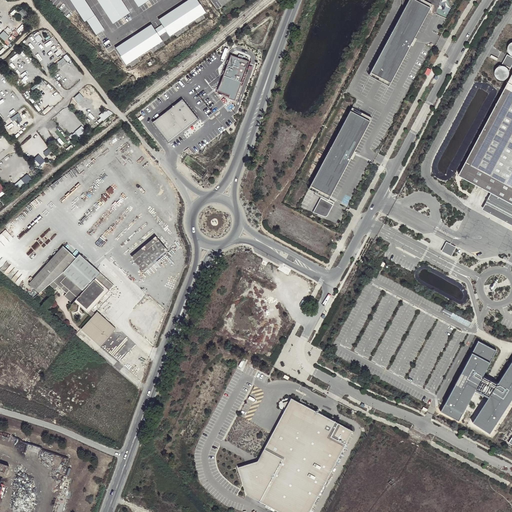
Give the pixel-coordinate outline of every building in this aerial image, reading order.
[(84,0),(70,0),(87,25),(88,23),(97,35),(104,30),(84,0)] [(121,0),(98,0),(114,23),(130,13),(121,0)] [(151,25),(115,48),(127,65),(163,41),(159,35),(166,31),(170,36),(206,13),(198,0),(189,0),(159,20),(163,26),(156,31),(151,25)] [(405,8),(371,72),(390,83),(428,13),(431,13),(432,8),(434,8),(433,14),(436,14),(439,0),(402,0),(403,7),(405,8)] [(0,34),(0,35),(5,40),(9,35),(3,30),(0,34)] [(238,58),(231,56),(218,90),(231,95),(230,98),(236,100),(250,61),(243,59),(245,56),(239,54),(238,58)] [(506,80),(507,79),(508,78),(509,77),(509,76),(509,75),(509,73),(509,72),(509,71),(508,70),(507,69),(506,68),(506,67),(505,67),(504,67),(503,67),(502,67),(500,67),(499,67),(498,67),(498,68),(497,68),(496,69),(495,70),(495,71),(495,72),(494,73),(494,74),(494,75),(495,76),(495,77),(495,78),(496,79),(497,80),(498,80),(499,81),(500,81),(501,81),(502,81),(503,81),(504,81),(505,81),(506,80)] [(511,77),(460,176),(493,194),(511,203),(511,77)] [(182,99),(153,123),(169,143),(198,120),(182,99)] [(106,109),(99,115),(103,120),(110,113),(106,109)] [(331,196),(370,121),(350,111),(310,185),(331,196)] [(34,158),(40,164),(44,160),(38,154),(34,158)] [(511,214),(511,203),(493,194),(489,203),(511,214)] [(142,270),(167,249),(155,235),(130,256),(142,270)] [(442,250),(450,255),(455,246),(447,242),(442,250)] [(28,283),(39,293),(50,285),(55,289),(58,286),(66,293),(64,296),(71,304),(74,301),(88,313),(91,310),(114,285),(80,254),(76,257),(63,246),(28,283)] [(97,311),(95,313),(92,317),(81,329),(100,346),(116,328),(97,311)] [(472,422),(490,434),(511,399),(511,361),(498,383),(490,379),(483,375),(496,350),(478,341),(441,411),(459,421),(475,390),(489,398),(472,422)] [(308,511),(353,429),(290,396),(258,459),(237,466),(247,493),(281,511),(308,511)]
